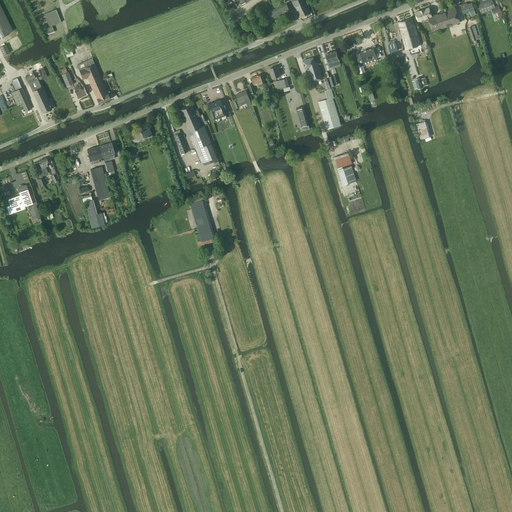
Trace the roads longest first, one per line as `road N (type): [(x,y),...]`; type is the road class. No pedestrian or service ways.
road 1 (tertiary): [(0,168),(427,0)]
road 2 (unclassified): [(0,146),(364,0)]
road 3 (track): [(282,511),(212,266),(223,248),(207,179)]
